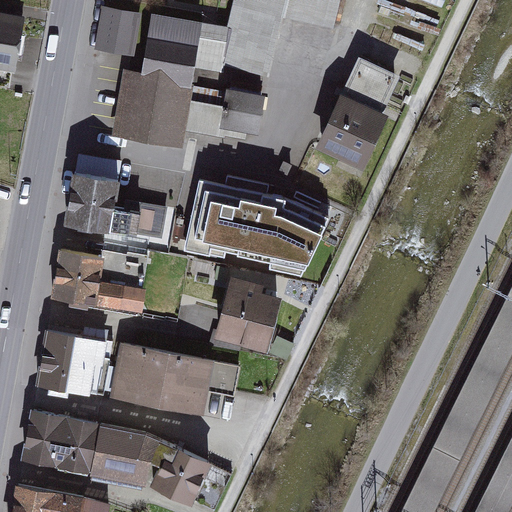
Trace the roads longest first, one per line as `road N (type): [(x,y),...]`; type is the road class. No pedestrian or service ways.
road 1 (residential): [(231,511),(472,0)]
road 2 (secondary): [(69,0),(0,372)]
road 3 (residential): [(357,511),(511,182)]
road 4 (unknown): [(0,460),(181,511)]
